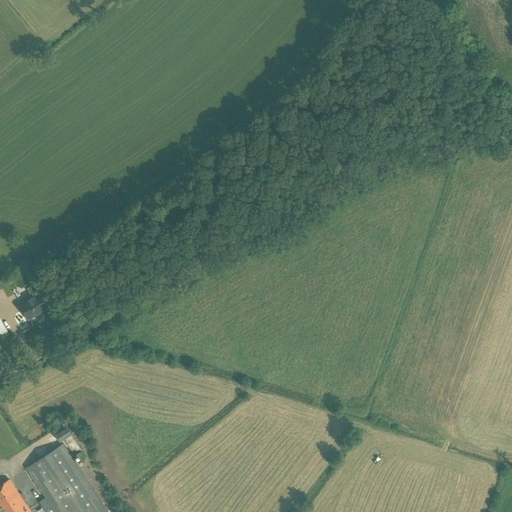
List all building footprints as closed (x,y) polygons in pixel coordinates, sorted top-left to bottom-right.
[(25,277),(35,271),(28,257),(17,263),(25,277)] [(27,319),(47,308),(39,292),(38,292),(34,284),(27,288),(31,296),(19,303),(27,319)] [(20,328),(14,330),(17,341),(24,339),(20,328)] [(49,511),(102,511),(60,446),(22,471),(49,511)] [(31,511),(9,478),(0,483),(0,511),(31,511)]
